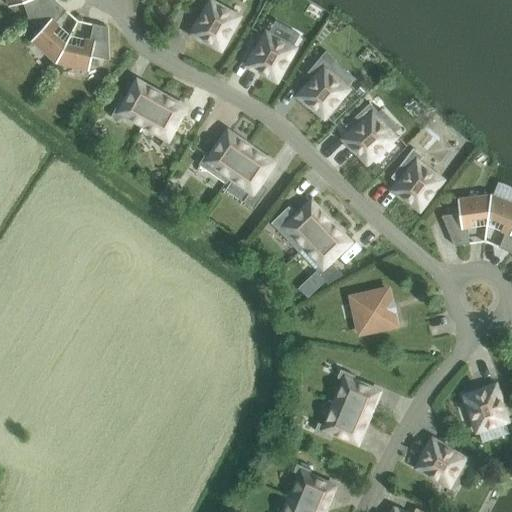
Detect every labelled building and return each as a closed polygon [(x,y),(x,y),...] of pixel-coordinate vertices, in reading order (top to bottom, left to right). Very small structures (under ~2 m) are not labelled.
[(7,0),(9,7),(24,2),(29,18),(56,1),(56,0),(55,0),(7,0)] [(56,1),(29,18),(29,19),(41,30),(31,41),(56,63),(67,42),(55,31),(61,24),(57,21),(67,11),(56,1)] [(212,4),(196,33),(220,47),(236,18),(212,4)] [(67,42),(56,63),(57,63),(89,71),(92,56),(110,60),(108,28),(94,24),(90,43),(85,42),(84,46),(67,42)] [(267,36),(251,64),(276,78),(292,49),(267,36)] [(325,52),(320,58),(330,66),(335,60),(325,52)] [(314,83),(303,96),(324,115),(346,89),(325,72),(330,66),(320,58),(305,76),(314,83)] [(119,102),(111,116),(118,120),(123,112),(145,124),(161,96),(138,83),(125,106),(119,102)] [(161,96),(145,124),(166,136),(161,145),(169,149),(176,135),(170,132),(183,109),(161,96)] [(370,103),(346,125),(354,134),(348,139),(367,160),(391,138),(400,130),(382,110),(379,113),(370,103)] [(207,152),(199,165),(226,183),(231,176),(250,149),(228,134),(213,156),(207,152)] [(250,149),(231,176),(251,190),(243,202),(254,209),(267,189),(258,183),(271,164),(250,149)] [(413,151),(393,178),(401,184),(397,190),(419,207),(439,181),(417,164),(422,158),(413,151)] [(169,184),(160,198),(171,204),(179,190),(169,184)] [(459,214),(442,216),(454,246),(470,244),(468,224),(473,224),(472,218),(489,217),(492,195),(490,195),(458,199),(459,214)] [(511,203),(492,195),(489,217),(505,223),(503,227),(508,229),(500,248),(511,252),(511,203)] [(78,199),(63,223),(113,258),(130,232),(78,199)] [(289,206),(271,223),(299,252),(329,223),(311,204),(298,217),(289,206)] [(329,223),(299,252),(316,270),(322,276),(328,283),(342,275),(328,260),(347,242),(329,223)] [(18,284),(3,311),(64,344),(78,318),(18,284)] [(388,289),(352,297),(356,317),(362,316),(365,332),(395,325),(388,289)] [(5,320),(0,329),(0,346),(50,374),(63,352),(5,320)] [(185,344),(172,367),(225,393),(236,370),(185,344)] [(0,368),(0,398),(30,413),(41,391),(0,368)] [(346,381),(336,404),(367,417),(377,393),(352,383),(355,376),(341,370),(337,378),(346,381)] [(494,388),(467,398),(478,429),(505,420),(501,409),(494,388)] [(154,391),(142,413),(198,441),(210,417),(154,391)] [(318,423),(315,431),(329,437),(332,430),(356,441),(367,417),(336,404),(327,427),(318,423)] [(511,406),(501,409),(505,420),(511,417),(511,406)] [(0,413),(0,441),(13,447),(23,426),(0,413)] [(136,430),(125,452),(178,478),(188,455),(136,430)] [(450,436),(445,445),(455,450),(460,441),(450,436)] [(433,443),(419,467),(448,484),(462,459),(433,443)] [(110,455),(99,478),(154,504),(165,484),(110,455)] [(302,476),(293,498),(323,511),(333,487),(308,477),(311,470),(297,464),(294,472),(302,476)] [(78,484),(63,511),(64,511),(130,511),(131,511),(78,484)] [(322,511),(323,511),(293,498),(286,511),(322,511)]
